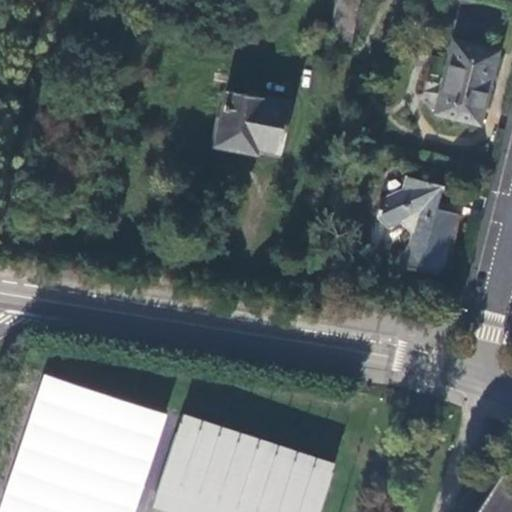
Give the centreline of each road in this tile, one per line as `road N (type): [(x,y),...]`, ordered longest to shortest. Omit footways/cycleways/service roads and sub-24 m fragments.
road 1 (tertiary): [(36,296),(480,379)]
road 2 (residential): [(511,252),(480,379)]
